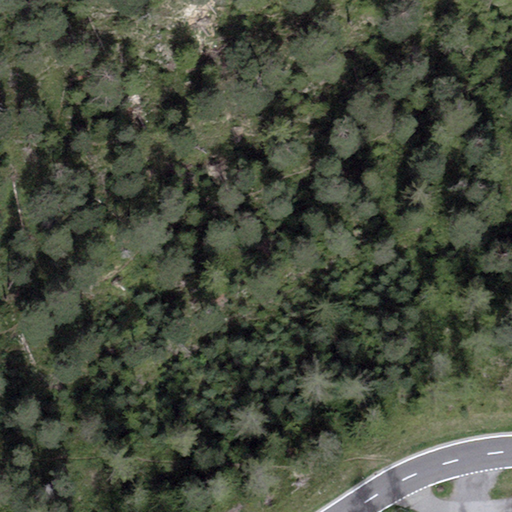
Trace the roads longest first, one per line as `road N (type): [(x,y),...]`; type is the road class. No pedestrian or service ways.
road 1 (secondary): [(351,511),(441,464),(511,452)]
road 2 (track): [(395,482),(429,508),(511,504)]
